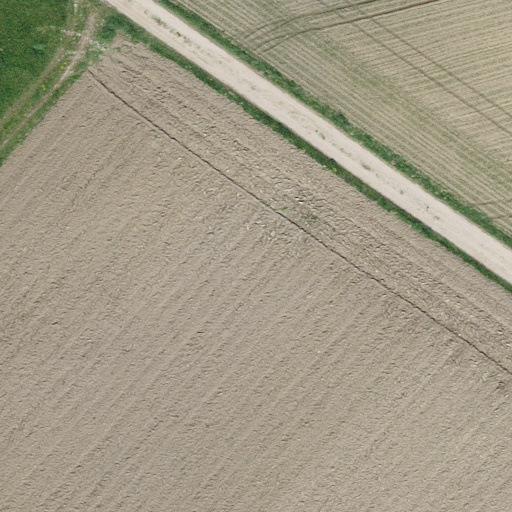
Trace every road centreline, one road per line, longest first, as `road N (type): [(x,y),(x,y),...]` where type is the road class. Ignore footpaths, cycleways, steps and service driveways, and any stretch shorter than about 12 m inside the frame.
road 1 (track): [(129,0),(511,266)]
road 2 (track): [(0,136),(124,0)]
